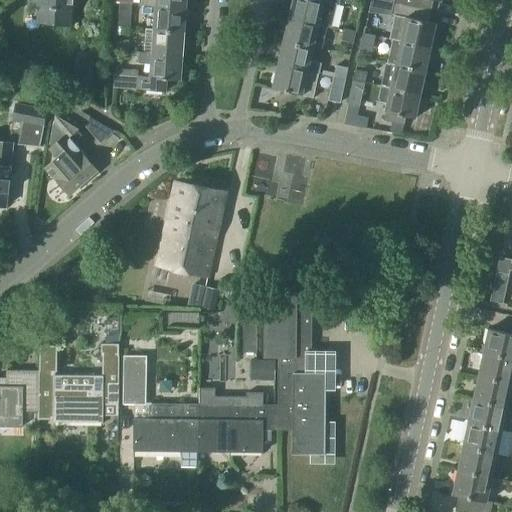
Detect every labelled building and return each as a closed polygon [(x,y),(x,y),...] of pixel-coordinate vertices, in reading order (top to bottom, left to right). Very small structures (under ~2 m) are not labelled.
[(28,0),(28,6),(41,7),(40,24),(71,27),(72,0),(28,0)] [(139,0),(140,5),(185,8),(186,0),(139,0)] [(291,10),(289,18),(326,27),(331,28),(336,5),(339,5),(339,0),(292,0),(291,8),(290,10),(291,10)] [(393,0),(393,3),(430,11),(432,0),(433,0),(440,1),(440,0),(393,0)] [(119,3),(118,14),(130,15),(131,4),(119,3)] [(392,40),(430,49),(432,40),(432,38),(435,25),(436,24),(428,22),(430,11),(393,3),(390,15),(393,15),(388,39),(392,40)] [(155,6),(153,30),(184,32),(184,31),(183,31),(184,18),(185,18),(185,16),(185,8),(140,5),(155,6)] [(326,27),(289,18),(287,26),(287,25),(286,27),(287,27),(284,40),(283,40),(283,41),(312,48),(321,50),(326,27)] [(145,29),(143,53),(182,56),(182,48),(183,48),(183,46),(182,46),(183,33),(184,33),(184,32),(153,30),(145,29)] [(341,40),(353,43),(355,32),(344,30),(341,40)] [(363,34),(361,45),(373,47),(375,36),(363,34)] [(116,40),(116,51),(128,52),(128,41),(116,40)] [(280,57),(278,65),(318,74),(321,63),(309,61),(312,48),(283,41),(279,40),(275,55),(279,56),(279,57),(280,57)] [(392,40),(387,63),(425,71),(425,70),(428,57),(429,56),(428,56),(430,49),(392,40)] [(182,56),(143,53),(139,53),(138,64),(150,64),(149,77),(137,76),(137,77),(114,76),(113,88),(165,92),(166,80),(180,81),(180,79),(181,66),(181,64),(182,56)] [(78,56),(76,80),(91,81),(93,57),(78,56)] [(395,65),(390,88),(420,95),(421,87),(422,87),(422,85),(425,72),(425,71),(387,63),(395,65)] [(318,74),(278,65),(276,72),(275,74),(276,74),(273,87),(272,87),(272,88),(313,98),(318,74)] [(336,66),(333,78),(345,80),(347,68),(336,66)] [(355,70),(352,82),(364,84),(367,73),(355,70)] [(345,80),(333,78),(328,101),(339,103),(345,80)] [(364,84),(352,82),(347,105),(359,107),(364,84)] [(420,95),(390,88),(381,86),(378,98),(380,102),(387,103),(383,120),(404,125),(405,117),(415,119),(415,117),(418,104),(418,103),(420,95)] [(65,136),(50,149),(57,157),(45,168),(69,195),(97,171),(68,138),(83,124),(81,123),(86,115),(61,100),(56,108),(53,122),(65,136)] [(19,144),(17,144),(17,145),(40,148),(40,146),(47,111),(15,105),(15,106),(17,106),(14,120),(12,119),(12,120),(23,123),(19,144)] [(0,149),(0,205),(6,206),(8,185),(15,186),(16,175),(10,174),(12,151),(0,149)] [(307,196),(308,172),(253,171),(253,194),(307,196)] [(157,267),(199,276),(208,278),(226,192),(175,181),(157,267)] [(509,270),(511,271),(511,256),(511,260),(499,257),(489,301),(502,304),(509,270)] [(188,305),(202,308),(207,287),(192,284),(188,305)] [(202,308),(214,311),(219,290),(207,287),(202,308)] [(265,326),(264,343),(311,343),(311,341),(307,341),(307,327),(311,327),(311,310),(326,310),(326,311),(344,311),(345,294),(264,293),(264,294),(265,294),(265,325),(264,325),(264,326),(265,326)] [(246,300),(246,317),(256,317),(256,300),(246,300)] [(164,313),(164,327),(198,327),(198,313),(164,313)] [(256,317),(246,317),(243,317),(243,353),(255,353),(256,317)] [(511,334),(488,329),(483,354),(511,359),(511,334)] [(278,358),(277,405),(277,422),(293,422),(293,453),(292,453),(292,454),(324,455),(324,454),(323,454),(324,375),(325,375),(325,374),(306,373),(307,359),(311,359),(311,343),(264,343),(264,357),(263,357),(263,358),(278,358)] [(38,371),(37,412),(38,412),(38,420),(38,419),(53,419),(53,422),(54,422),(54,420),(101,421),(101,422),(102,422),(102,404),(118,404),(118,347),(102,346),(102,387),(55,387),(55,358),(38,358),(38,371)] [(511,359),(483,354),(478,377),(511,384),(511,380),(511,359)] [(122,404),(145,405),(146,356),(123,356),(122,404)] [(0,386),(0,419),(21,420),(21,421),(22,421),(22,412),(37,412),(38,371),(6,371),(6,387),(0,386)] [(478,377),(473,401),(506,408),(511,384),(478,377)] [(198,389),(198,405),(198,451),(261,452),(261,453),(262,453),(262,441),(271,441),(271,430),(277,430),(277,422),(277,405),(268,404),(268,394),(260,394),(260,399),(214,398),(214,390),(198,389)] [(473,401),(468,424),(501,431),(506,408),(473,401)] [(198,451),(198,405),(149,404),(149,420),(134,420),(134,419),(133,419),(133,451),(134,451),(134,450),(181,451),(181,467),(197,467),(197,468),(198,451)] [(468,424),(462,447),(496,455),(501,431),(468,424)] [(462,447),(457,471),(491,478),(496,455),(462,447)] [(491,478),(457,471),(452,495),(462,497),(486,501),(491,478)] [(486,501),(462,497),(458,511),(489,511),(492,503),(486,501)]
